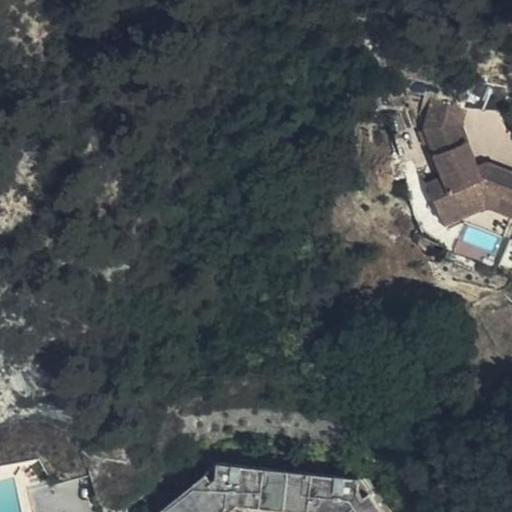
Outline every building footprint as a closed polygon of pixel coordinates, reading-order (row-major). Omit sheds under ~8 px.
[(456,115),(429,106),(418,141),(431,168),(461,153),(452,133),(456,115)] [(461,153),(431,168),(440,186),(470,171),(461,153)] [(470,171),(440,186),(425,194),(443,229),(477,212),(493,217),(498,200),(511,205),(511,179),(482,170),(472,175),(470,171)] [(477,212),(443,229),(446,235),(462,227),(500,241),(511,208),(511,205),(498,200),(493,217),(477,212)] [(217,462),(202,474),(209,482),(213,479),(217,462)] [(368,477),(217,462),(213,479),(209,482),(234,511),(337,511),(375,488),(368,477)] [(234,511),(209,482),(202,474),(158,511),(234,511)] [(392,511),(375,488),(337,511),(392,511)]
